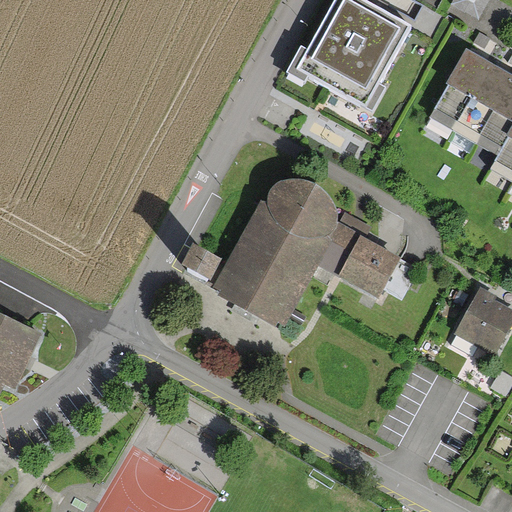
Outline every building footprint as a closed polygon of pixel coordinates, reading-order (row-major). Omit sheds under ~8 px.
[(412,28),(361,0),(333,0),(307,49),(302,46),(288,72),(364,114),(412,28)] [(474,20),(484,0),(452,0),(449,6),(474,20)] [(511,132),(511,80),(499,73),(481,63),(465,55),(429,119),(499,157),(511,132)] [(511,132),(499,157),(490,172),(511,183),(511,132)] [(258,205),(209,291),(273,327),(275,324),(280,327),(321,254),(337,225),(334,223),(333,215),(332,207),(326,199),(311,188),(300,183),(287,182),(274,185),(266,197),(264,208),(258,205)] [(398,258),(337,225),(321,254),(338,263),(343,265),(335,279),(375,301),(398,258)] [(197,260),(189,276),(204,285),(213,269),(197,260)] [(492,354),(511,316),(511,311),(476,293),(454,334),(492,354)] [(25,356),(36,332),(0,315),(0,387),(8,392),(25,356)]
